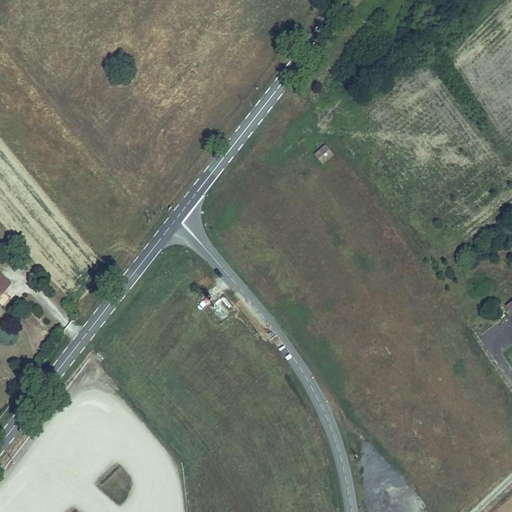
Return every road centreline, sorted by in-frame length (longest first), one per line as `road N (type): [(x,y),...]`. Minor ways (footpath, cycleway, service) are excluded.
road 1 (tertiary): [(218,261),(308,381),(337,448),(351,511)]
road 2 (secondary): [(167,231),(0,444)]
road 3 (secondary): [(346,0),(189,202)]
